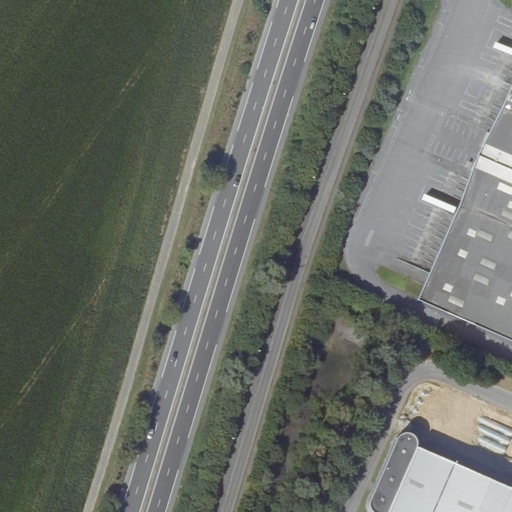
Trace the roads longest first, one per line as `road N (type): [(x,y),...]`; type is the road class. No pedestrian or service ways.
road 1 (unclassified): [(223,511),(307,239),(395,0)]
road 2 (trunk): [(291,0),(135,511)]
road 3 (trunk): [(158,511),(314,0)]
road 4 (unclassified): [(240,0),(89,511)]
road 5 (unknown): [(511,346),(387,286),(374,270),(379,217),(466,0)]
